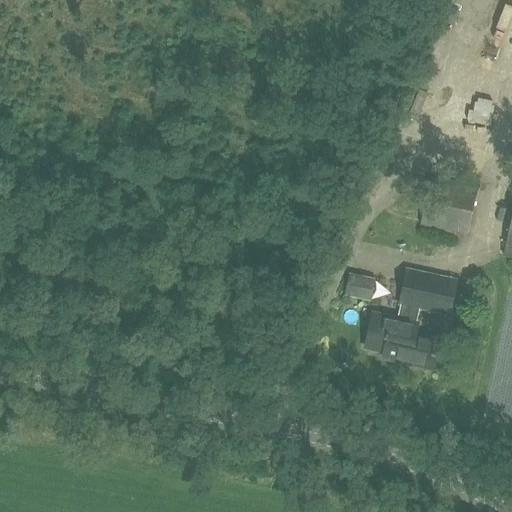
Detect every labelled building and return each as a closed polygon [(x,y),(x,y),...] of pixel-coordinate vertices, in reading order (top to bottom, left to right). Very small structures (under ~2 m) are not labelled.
[(477,188),(430,177),(419,223),(467,234),(477,188)] [(511,256),(511,215),(503,255),(511,256)] [(401,303),(419,307),(449,314),(457,280),(406,269),(399,302),(401,303)] [(372,301),(377,278),(350,273),(346,295),(372,301)] [(415,331),(417,323),(415,322),(419,307),(401,303),(397,318),(372,313),(364,346),(382,350),(380,359),(433,371),(440,336),(415,331)]
